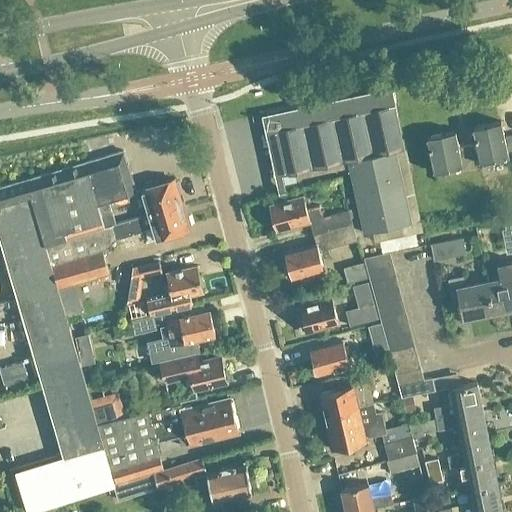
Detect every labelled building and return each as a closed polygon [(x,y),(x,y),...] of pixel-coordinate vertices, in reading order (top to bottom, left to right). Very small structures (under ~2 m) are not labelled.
[(390,87),(267,115),(281,177),(348,162),(364,234),(372,232),(375,243),(394,239),(410,235),(423,232),(421,222),(411,223),(395,152),(396,152),(396,151),(404,149),(394,104),(390,87)] [(511,152),(511,136),(505,138),(501,122),(473,128),(476,144),(480,159),(480,163),(509,157),(508,153),(511,152)] [(480,159),(476,144),(459,148),(455,132),(427,138),(434,173),(463,167),(462,163),(480,159)] [(45,244),(57,241),(50,220),(55,219),(56,220),(101,206),(100,202),(114,198),(136,191),(123,151),(0,187),(0,241),(42,387),(83,375),(58,289),(58,288),(51,265),(45,244)] [(297,173),(285,176),(287,183),(298,181),(297,173)] [(182,205),(178,193),(181,193),(178,182),(175,183),(174,180),(141,189),(149,215),(182,205)] [(307,209),(304,196),(270,205),(277,230),(310,222),(314,235),(325,232),(321,218),(323,217),(320,205),(307,209)] [(143,232),(143,230),(153,228),(156,240),(189,230),(188,227),(191,226),(188,216),(185,217),(182,205),(149,215),(115,225),(57,241),(45,244),(51,265),(102,250),(102,251),(115,240),(143,232)] [(351,225),(347,210),(323,217),(321,218),(325,232),(351,225)] [(356,241),(351,225),(325,232),(314,235),(317,245),(286,253),(289,264),(286,265),(289,275),(291,275),(292,277),(300,275),(302,281),(313,278),(311,272),(323,269),(319,256),(328,253),(327,249),(356,241)] [(511,252),(511,228),(502,230),(507,254),(511,252)] [(465,254),(462,238),(431,244),(434,260),(465,254)] [(51,265),(58,288),(108,273),(102,251),(102,250),(51,265)] [(392,265),(389,252),(364,259),(365,262),(367,271),(392,265)] [(511,307),(511,260),(496,264),(499,280),(487,282),(493,311),(511,307)] [(162,275),(159,262),(139,267),(142,279),(162,275)] [(369,277),(367,271),(365,262),(343,268),(347,283),(368,278),(369,277)] [(395,276),(392,265),(367,271),(369,277),(370,283),(395,276)] [(203,292),(197,266),(166,273),(170,294),(159,297),(162,312),(184,307),(182,297),(203,292)] [(398,288),(395,276),(370,283),(374,295),(398,288)] [(492,311),(493,311),(487,282),(465,286),(463,276),(448,279),(453,303),(460,302),(464,317),(492,311)] [(401,299),(398,288),(374,295),(377,306),(401,299)] [(339,323),(332,298),(300,306),(303,318),(300,319),(303,329),(306,329),(307,332),(339,323)] [(405,311),(401,299),(377,306),(380,318),(405,311)] [(373,303),(358,307),(357,308),(346,311),(350,326),(378,319),(373,303)] [(215,335),(209,311),(179,318),(179,319),(166,322),(167,325),(160,327),(162,339),(147,342),(151,363),(199,352),(196,339),(215,335)] [(408,323),(405,311),(380,318),(381,322),(383,329),(408,323)] [(135,334),(156,329),(153,316),(131,321),(135,334)] [(383,329),(381,322),(368,326),(375,353),(389,350),(386,341),(383,329)] [(411,334),(408,323),(383,329),(386,341),(411,334)] [(88,334),(75,337),(81,365),(94,362),(88,334)] [(414,346),(411,334),(386,341),(389,350),(389,352),(414,346)] [(349,365),(343,341),(311,349),(317,373),(332,369),(333,373),(345,370),(344,366),(349,365)] [(417,357),(414,346),(389,352),(392,364),(417,357)] [(226,384),(220,357),(200,362),(198,354),(160,364),(164,381),(182,377),(186,392),(168,395),(170,405),(180,403),(196,399),(194,392),(226,384)] [(420,369),(417,357),(392,364),(395,376),(420,369)] [(24,362),(0,368),(0,371),(5,391),(30,384),(24,362)] [(423,380),(420,369),(395,376),(398,385),(423,380)] [(375,411),(370,388),(375,387),(372,372),(350,377),(352,387),(320,394),(326,422),(375,411)] [(90,399),(83,375),(42,387),(53,423),(93,411),(90,399)] [(434,390),(431,378),(423,380),(398,385),(401,397),(434,390)] [(436,418),(482,408),(477,383),(451,388),(452,389),(448,390),(451,403),(434,407),(436,418)] [(119,393),(90,399),(93,411),(97,425),(125,418),(119,393)] [(158,395),(143,399),(146,412),(161,408),(158,395)] [(114,486),(115,485),(163,469),(155,443),(178,437),(187,435),(190,444),(239,431),(230,398),(183,410),(180,403),(170,405),(161,408),(146,412),(125,418),(97,425),(114,486)] [(462,439),(487,434),(482,408),(436,418),(436,419),(410,424),(413,438),(425,435),(425,433),(459,426),(462,439)] [(27,511),(28,511),(114,486),(97,425),(93,411),(53,423),(63,457),(15,471),(27,511)] [(386,433),(381,413),(375,414),(375,411),(326,422),(332,450),(366,442),(365,438),(386,433)] [(492,459),(487,434),(462,439),(462,441),(459,442),(461,453),(448,456),(450,467),(467,465),(467,464),(492,459)] [(187,435),(178,437),(180,447),(190,444),(187,435)] [(416,452),(412,436),(384,444),(388,460),(415,453),(416,452)] [(386,461),(390,473),(419,465),(415,453),(388,460),(386,461)] [(257,488),(254,477),(249,478),(246,468),(247,468),(246,464),(235,467),(234,465),(218,469),(219,470),(207,473),(202,458),(163,470),(163,469),(115,485),(119,500),(192,477),(196,475),(202,503),(212,500),(212,501),(244,494),(246,495),(250,494),(251,492),(251,490),(257,488)] [(440,470),(438,458),(424,461),(428,472),(440,470)] [(467,464),(467,465),(472,489),(497,484),(492,459),(467,464)] [(443,480),(440,470),(428,472),(431,482),(443,480)] [(371,497),(368,483),(341,489),(345,511),(353,511),(374,508),(393,503),(390,493),(371,497)] [(486,511),(502,509),(497,484),(472,489),(475,504),(460,507),(460,506),(439,511),(438,511),(486,511)] [(429,511),(426,497),(414,499),(416,511),(429,511)]
